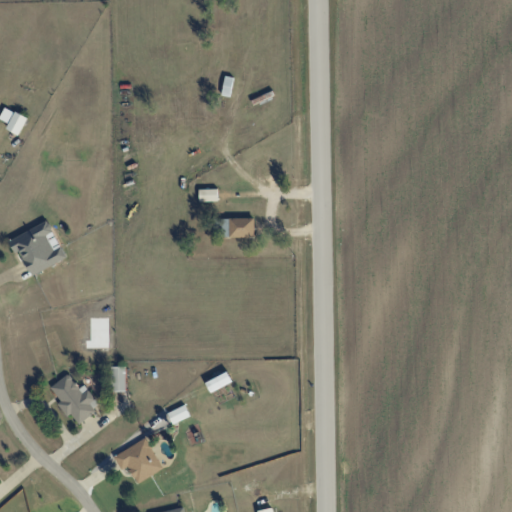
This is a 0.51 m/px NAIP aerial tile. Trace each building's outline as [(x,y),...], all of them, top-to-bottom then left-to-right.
[(6,129),(19,135),(27,117),(4,107),(0,116),(0,119),(9,123),(6,129)] [(199,201),(218,201),(217,189),(199,189),(199,201)] [(255,237),(254,218),(217,219),(218,237),(255,237)] [(67,258),(61,246),(54,249),(47,236),(53,233),(47,221),(8,240),(15,253),(19,251),(32,276),(67,258)] [(110,367),(111,391),(126,391),(125,367),(110,367)] [(210,392),(232,381),(227,371),(205,382),(210,392)] [(95,399),(83,383),(79,387),(68,374),(51,387),(61,401),(58,404),(67,416),(70,414),(79,424),(96,411),(90,403),(95,399)] [(167,412),(172,423),(190,416),(185,405),(167,412)] [(136,482),(163,470),(148,438),(114,454),(121,470),(129,466),(136,482)]
